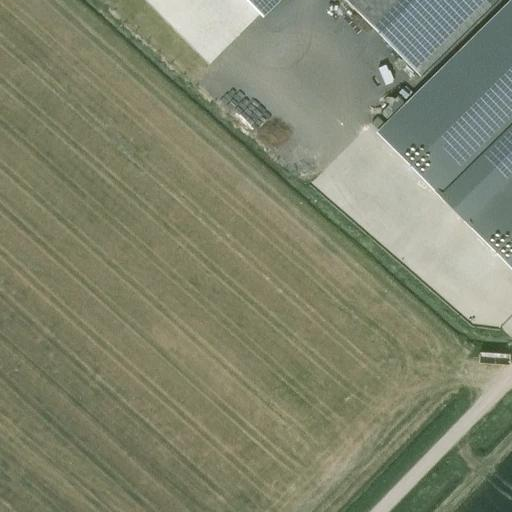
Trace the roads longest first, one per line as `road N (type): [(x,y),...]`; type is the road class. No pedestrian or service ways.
road 1 (track): [(45,0),(494,406)]
road 2 (unclassified): [(391,511),(511,388)]
